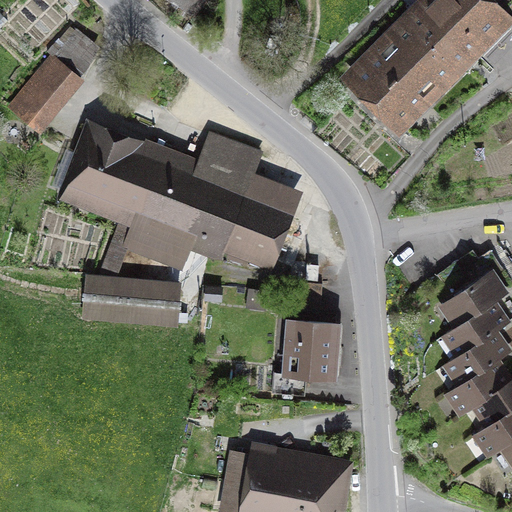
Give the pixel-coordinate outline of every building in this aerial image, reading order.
[(176,0),(194,12),(202,0),(176,0)] [(431,0),(352,74),(409,136),(511,40),(511,2),(510,0),(431,0)] [(62,53),(19,106),(56,136),(100,82),(93,77),(115,49),(88,28),(66,56),(62,53)] [(101,106),(67,195),(140,223),(131,247),(194,272),(203,249),(283,279),(318,189),(130,116),(101,106)] [(108,257),(119,260),(131,224),(119,220),(108,257)] [(491,250),(479,259),(489,274),(494,282),(507,274),(491,250)] [(474,251),(461,259),(477,282),(489,274),(479,259),(474,251)] [(461,259),(450,266),(466,289),(477,282),(461,259)] [(438,274),(454,297),(466,289),(450,266),(438,274)] [(454,297),(439,307),(455,330),(496,303),(504,297),(494,282),(489,274),(477,282),(466,289),(454,297)] [(84,276),(82,320),(177,325),(179,281),(84,276)] [(326,285),(298,284),(297,304),(325,306),(326,285)] [(455,330),(441,338),(456,360),(499,331),(510,324),(496,303),(455,330)] [(340,317),(278,313),(274,371),(336,375),(340,317)] [(456,360),(445,367),(459,387),(502,358),(511,352),(511,350),(499,331),(456,360)] [(459,387),(449,394),(463,414),(471,409),(511,381),(511,372),(502,358),(459,387)] [(305,393),(307,376),(278,371),(276,388),(305,393)] [(511,381),(471,409),(485,429),(511,411),(511,381)] [(511,411),(485,429),(475,436),(489,458),(499,451),(511,442),(511,411)] [(239,511),(343,511),(353,461),(254,442),(239,511)] [(511,442),(499,451),(511,470),(511,442)]
